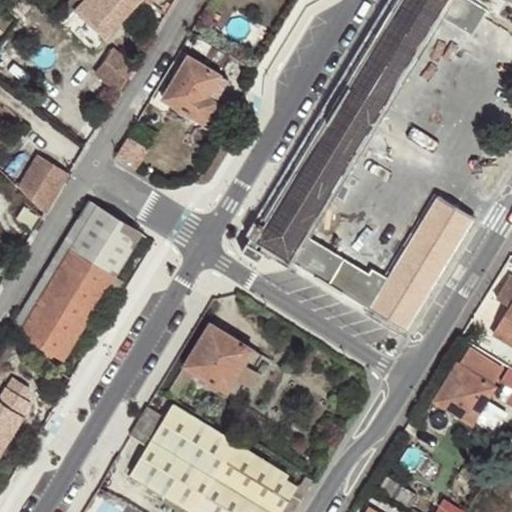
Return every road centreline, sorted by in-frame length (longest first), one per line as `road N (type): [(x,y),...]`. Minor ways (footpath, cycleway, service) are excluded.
road 1 (residential): [(200,237),(30,511)]
road 2 (residential): [(349,0),(200,237)]
road 3 (residential): [(200,237),(411,373)]
road 4 (residential): [(190,0),(91,166)]
road 5 (residential): [(411,373),(511,209)]
road 6 (residential): [(91,166),(0,316)]
road 7 (residential): [(324,511),(411,373)]
road 8 (residential): [(91,166),(200,237)]
